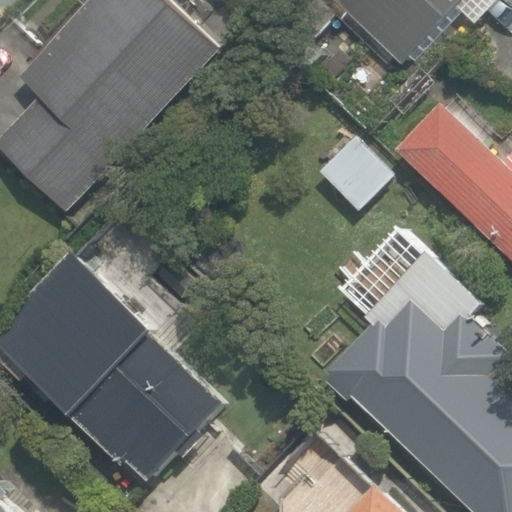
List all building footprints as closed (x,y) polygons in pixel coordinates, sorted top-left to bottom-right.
[(73,212),(228,51),(175,0),(100,0),(26,78),(47,98),(2,145),(73,212)] [(340,0),(406,64),(468,0),(340,0)] [(448,105),(404,150),(511,253),(511,166),(509,164),(448,105)] [(362,136),(325,173),(364,211),(400,175),(362,136)] [(381,326),(386,321),(395,330),(421,302),(455,333),(471,316),(476,320),(490,306),(436,254),(374,319),(381,326)] [(80,255),(0,336),(0,341),(78,418),(129,467),(135,462),(154,481),(232,403),(161,334),(80,255)] [(381,326),(335,375),(338,378),(334,383),(354,402),(358,397),(479,511),(511,511),(511,387),(499,375),(511,361),(511,354),(476,320),(471,316),(455,333),(421,302),(395,330),(386,321),(381,326)] [(0,511),(22,511),(9,499),(15,493),(0,479),(0,511)] [(361,511),(411,511),(386,487),(382,490),(361,511)]
